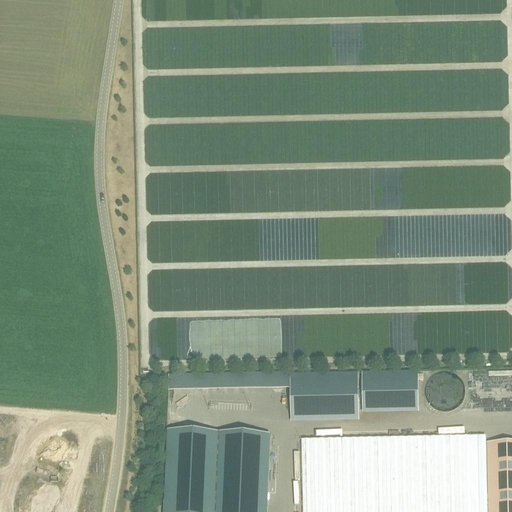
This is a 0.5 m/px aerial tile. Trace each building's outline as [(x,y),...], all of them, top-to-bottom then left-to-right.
[(430,405),(435,409),(441,411),(447,412),(454,410),(459,406),(463,401),(465,394),(464,388),(462,383),(459,378),(454,374),(448,373),(442,373),(436,375),(431,378),(428,383),(426,389),(425,394),(427,400),(430,405)] [(169,392),(291,390),(291,377),(291,374),(168,376),(169,392)] [(417,374),(362,376),(364,415),(418,414),(417,374)] [(291,390),(292,422),(358,421),(357,376),(291,377),(291,390)] [(224,418),(224,409),(214,408),(214,418),(224,418)] [(511,511),(511,444),(470,445),(470,438),(302,441),(303,511),(511,511)] [(168,442),(164,511),(266,511),(269,446),(168,442)]
